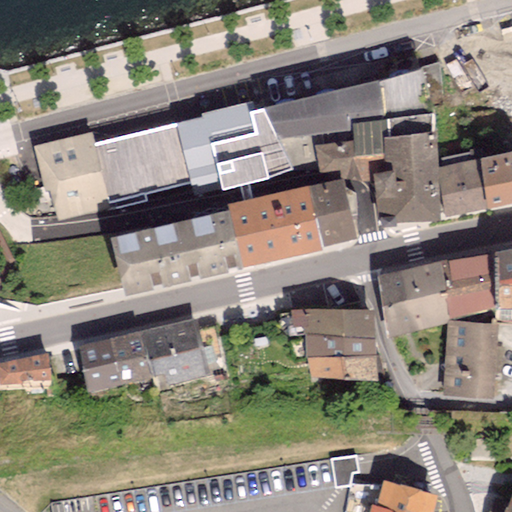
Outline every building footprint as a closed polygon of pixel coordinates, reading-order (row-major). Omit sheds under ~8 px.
[(269,108),(290,159),(293,166),(323,164),(323,167),(329,167),(337,167),(346,169),(353,172),(362,175),(368,179),(383,179),(384,213),(443,210),(441,166),(441,127),(447,127),(441,62),(388,80),(269,108)] [(232,112),(204,119),(218,171),(255,161),(256,168),(290,159),(269,108),(233,117),(232,112)] [(151,132),(46,159),(57,201),(60,213),(82,208),(81,204),(86,203),(87,207),(115,200),(219,174),(218,171),(204,119),(151,132)] [(39,152),(41,160),(46,159),(151,132),(149,124),(99,137),(39,152)] [(51,203),(57,201),(46,159),(41,160),(51,203)] [(511,159),(485,165),(492,202),(511,198),(511,159)] [(446,173),(447,179),(453,211),(492,202),(485,165),(451,171),(446,173)] [(448,212),(453,211),(447,179),(443,181),(448,212)] [(310,188),(323,239),(357,230),(355,192),(339,182),(310,188)] [(231,207),(231,210),(233,216),(241,252),(243,260),(323,242),(323,239),(310,188),(231,207)] [(231,210),(156,227),(157,233),(233,216),(231,210)] [(119,235),(128,277),(241,252),(233,216),(157,233),(156,227),(119,235)] [(241,252),(128,277),(130,286),(243,260),(241,252)] [(447,266),(458,319),(498,311),(500,287),(499,257),(498,255),(447,266)] [(500,287),(498,311),(494,386),(511,388),(511,255),(499,257),(500,287)] [(392,333),(453,320),(458,319),(447,266),(414,274),(384,280),(392,333)] [(309,328),(312,336),(372,340),(371,331),(374,330),(371,311),(369,311),(328,311),(326,309),(307,311),(307,313),(296,314),(299,329),(309,328)] [(494,399),(494,386),(498,311),(458,319),(453,320),(454,325),(461,326),(471,327),(466,398),(494,399)] [(143,336),(152,374),(166,372),(167,377),(202,369),(204,376),(226,371),(219,338),(216,328),(195,332),(193,325),(143,336)] [(471,327),(461,326),(456,397),(466,398),(471,327)] [(112,344),(121,380),(152,374),(143,336),(112,344)] [(374,357),(372,340),(312,336),(317,360),(374,357)] [(121,380),(112,344),(88,348),(81,350),(89,387),(121,380)] [(51,355),(4,365),(7,379),(31,375),(33,385),(58,385),(51,355)] [(375,362),(374,357),(317,360),(322,381),(388,380),(383,362),(375,362)] [(7,379),(4,365),(0,366),(0,387),(33,385),(31,375),(7,379)] [(356,476),(356,449),(336,450),(336,476),(356,476)] [(429,511),(435,495),(391,482),(384,506),(378,504),(376,511),(429,511)] [(53,496),(55,511),(94,511),(91,490),(53,496)] [(511,511),(511,507),(502,503),(498,511),(511,511)]
